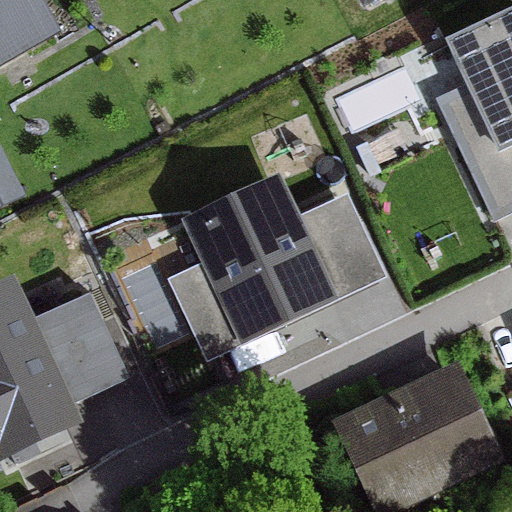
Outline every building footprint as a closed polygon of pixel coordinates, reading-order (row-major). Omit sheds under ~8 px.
[(0,0),(0,61),(50,33),(30,0),(0,0)] [(511,138),(511,16),(453,44),(500,144),(511,138)] [(277,180),(189,222),(245,339),(334,297),(277,180)] [(0,454),(2,458),(80,421),(13,281),(0,287),(0,454)] [(452,382),(343,434),(377,507),(486,455),(452,382)]
